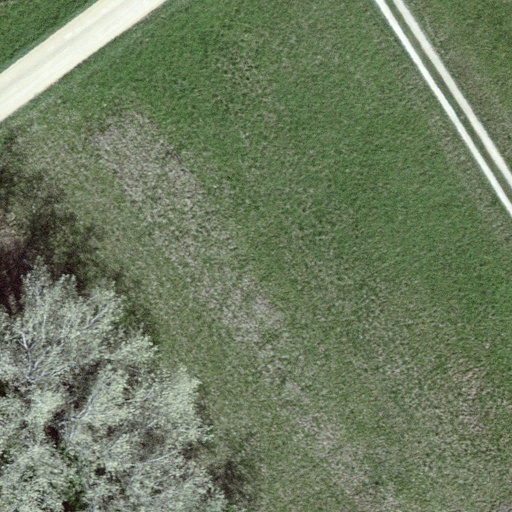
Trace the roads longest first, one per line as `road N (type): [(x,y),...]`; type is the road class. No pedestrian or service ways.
road 1 (track): [(388,0),(511,193)]
road 2 (track): [(0,87),(123,0)]
